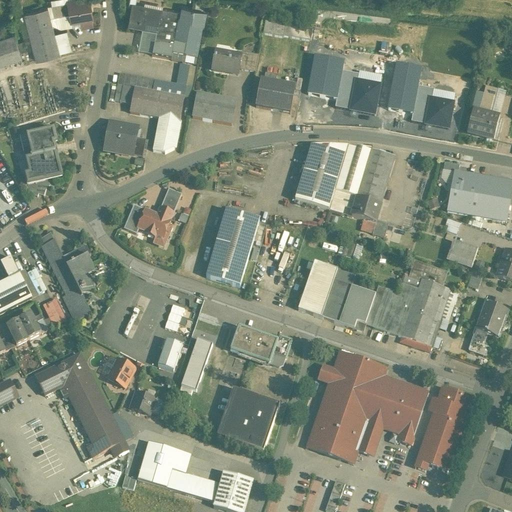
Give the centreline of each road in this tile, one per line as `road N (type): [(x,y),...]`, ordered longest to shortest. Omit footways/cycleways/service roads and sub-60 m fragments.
road 1 (residential): [(85,201),(109,248),(136,267),(499,395)]
road 2 (residential): [(511,163),(379,137),(306,133),(192,158),(85,201)]
road 3 (residential): [(85,201),(109,0)]
